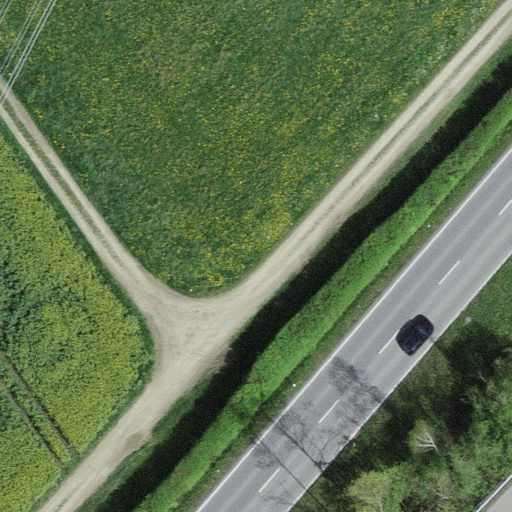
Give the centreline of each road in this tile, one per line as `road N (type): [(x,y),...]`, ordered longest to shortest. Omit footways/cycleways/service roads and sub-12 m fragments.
road 1 (track): [(52,511),(511,14)]
road 2 (tertiary): [(241,511),(511,200)]
road 3 (track): [(0,95),(130,272),(203,345)]
